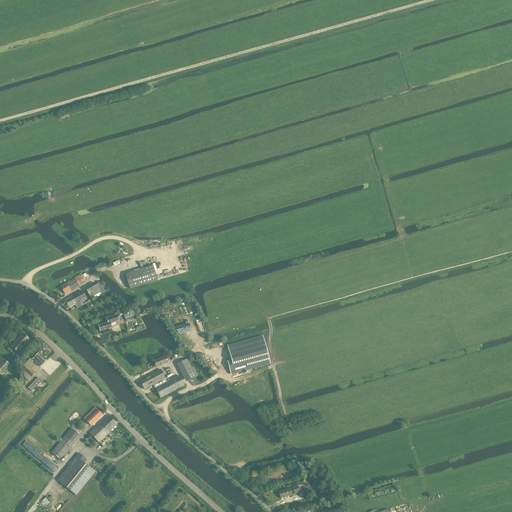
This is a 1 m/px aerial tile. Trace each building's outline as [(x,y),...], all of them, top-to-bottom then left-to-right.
[(125,274),(129,288),(130,289),(157,280),(153,266),(125,274)] [(74,278),(60,286),(65,294),(79,286),(74,278)] [(87,291),(89,296),(91,298),(96,295),(97,297),(106,291),(101,282),(100,282),(91,286),(86,290),(87,291)] [(75,305),(77,308),(81,306),(79,302),(86,298),(83,293),(82,291),(65,301),(69,308),(75,305)] [(126,312),(123,313),(126,321),(133,319),(130,312),(130,311),(129,309),(129,308),(126,310),(126,311),(126,312)] [(112,328),(110,324),(119,321),(117,315),(107,318),(108,323),(99,326),(100,332),(112,328)] [(11,347),(19,354),(30,340),(22,333),(11,347)] [(262,336),(227,345),(231,360),(227,361),(231,375),(270,364),(262,336)] [(37,363),(40,366),(46,360),(39,353),(34,358),(32,359),(35,361),(34,362),(36,364),(37,363)] [(154,361),(156,367),(168,363),(165,357),(154,361)] [(0,373),(2,375),(9,366),(1,359),(0,359),(0,373)] [(25,371),(24,372),(23,373),(25,378),(28,381),(30,379),(35,374),(31,370),(35,367),(32,364),(33,362),(30,359),(22,368),(25,371)] [(187,359),(179,363),(188,381),(198,376),(193,367),(191,368),(189,364),(187,359)] [(165,372),(168,377),(175,377),(177,373),(174,367),(169,367),(165,372)] [(155,389),(160,399),(184,386),(179,376),(167,383),(160,370),(140,381),(144,390),(154,385),(156,388),(155,389)] [(28,388),(32,392),(33,390),(34,389),(37,391),(37,392),(38,391),(40,389),(37,386),(42,381),(38,378),(28,388)] [(91,426),(102,415),(95,408),(84,419),(91,426)] [(90,433),(99,442),(117,425),(108,416),(90,433)] [(60,441),(51,452),(52,453),(61,460),(71,447),(70,446),(62,440),(62,439),(60,441)] [(79,454),(57,480),(76,496),(95,472),(84,463),(87,460),(79,454)] [(294,492),(295,493),(300,492),(299,487),(293,488),(285,490),(280,492),(281,498),(292,496),(291,493),(294,492)] [(302,491),(304,496),(309,495),(308,493),(311,493),(310,487),(307,488),(307,489),(302,491)]
